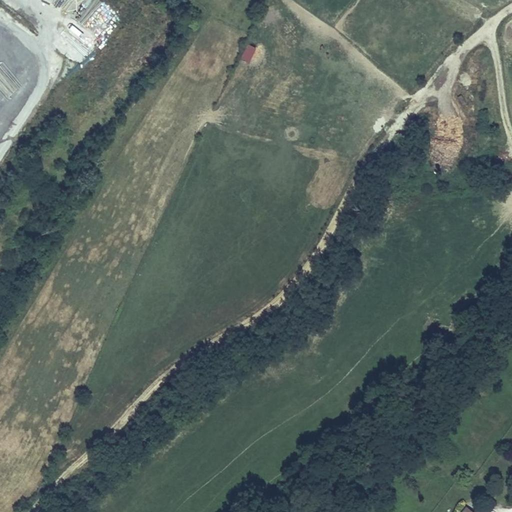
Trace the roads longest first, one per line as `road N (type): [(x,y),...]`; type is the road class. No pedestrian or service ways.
road 1 (track): [(30,511),(168,373),(269,312),(299,283),(379,149),(494,16)]
road 2 (track): [(494,16),(511,145)]
